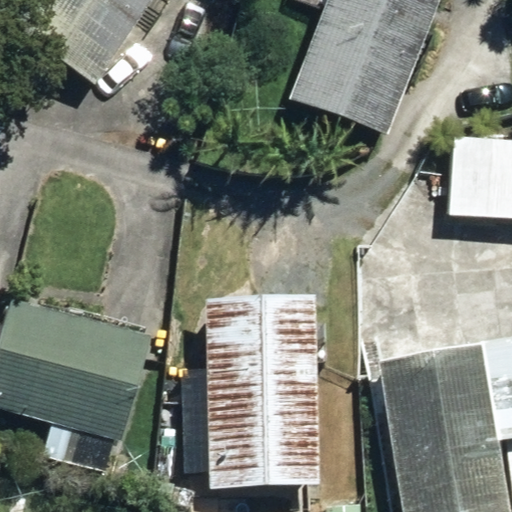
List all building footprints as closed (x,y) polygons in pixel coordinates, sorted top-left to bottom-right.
[(29,0),(4,36),(89,95),(157,0),(29,0)] [(328,0),(283,109),(382,151),(443,0),(328,0)] [(444,224),(511,228),(511,152),(448,147),(444,224)] [(201,309),(205,500),(314,499),(311,308),(201,309)] [(3,340),(0,351),(0,419),(125,454),(153,349),(11,312),(3,340)] [(382,435),(395,511),(510,511),(500,456),(511,453),(511,351),(482,357),(376,377),(385,435),(382,435)]
